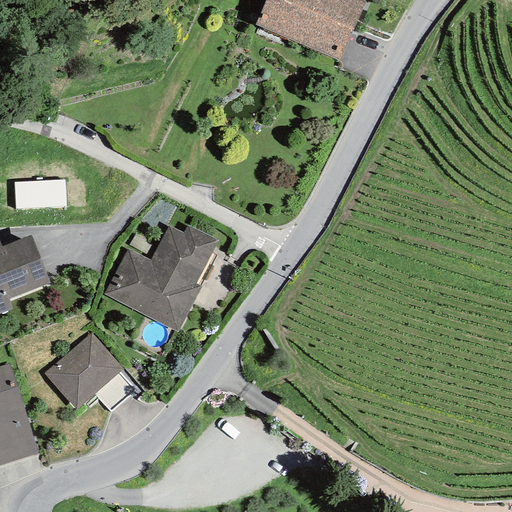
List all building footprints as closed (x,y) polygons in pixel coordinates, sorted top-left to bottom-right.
[(365,1),(362,0),(266,0),(256,24),(340,60),(365,1)] [(66,208),(65,180),(13,182),(15,210),(66,208)] [(149,261),(127,249),(103,294),(177,331),(201,287),(195,284),(218,240),(187,225),(182,233),(168,226),(149,261)] [(1,246),(0,242),(0,313),(11,309),(8,299),(50,283),(30,235),(1,246)] [(43,374),(75,410),(94,395),(110,413),(135,391),(119,373),(123,369),(90,333),(43,374)] [(0,465),(38,453),(9,364),(0,367),(0,465)]
